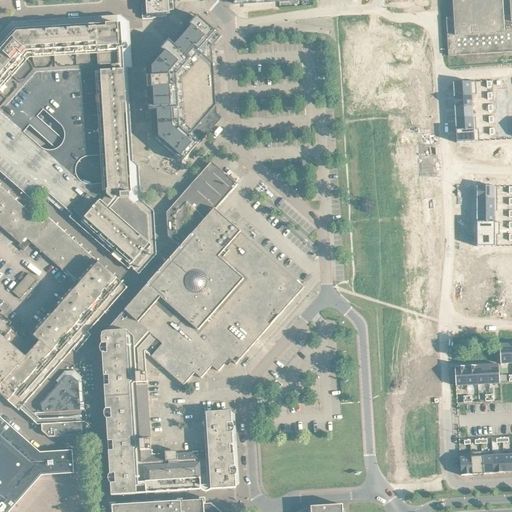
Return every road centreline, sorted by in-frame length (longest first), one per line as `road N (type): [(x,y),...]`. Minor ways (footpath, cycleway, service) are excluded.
road 1 (tertiary): [(327,294),(251,383),(253,482),(272,511)]
road 2 (tertiary): [(380,492),(363,332),(327,294)]
road 3 (tertiary): [(235,133),(235,143),(325,224),(327,294)]
road 4 (residential): [(452,484),(444,316)]
road 5 (residential): [(444,316),(448,164)]
road 6 (residential): [(148,172),(100,173),(22,112)]
road 7 (residential): [(376,0),(231,23)]
road 8 (unknown): [(409,488),(397,401),(446,383)]
road 9 (unknown): [(199,394),(199,430),(168,432),(165,401),(183,393)]
